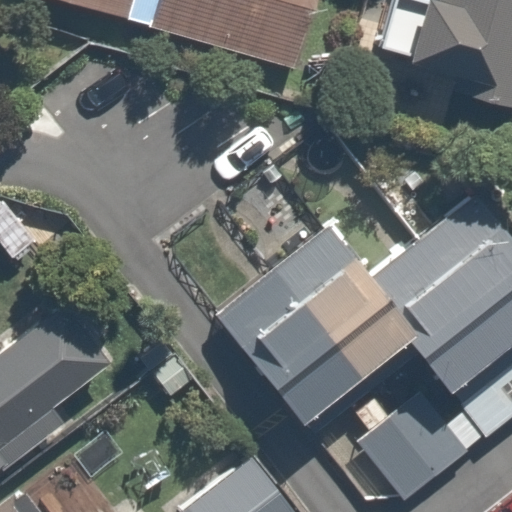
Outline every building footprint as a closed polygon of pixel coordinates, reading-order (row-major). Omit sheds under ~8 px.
[(60,0),(286,67),(306,0),(60,0)] [(511,95),(511,0),(376,0),(368,37),(389,42),(384,63),(511,95)] [(320,215),(207,308),(306,429),(324,414),(392,496),(511,397),(511,344),(510,341),(511,339),(511,235),(476,192),(371,278),(320,215)] [(0,448),(48,412),(37,398),(95,353),(51,296),(0,334),(0,448)] [(298,511),(246,443),(163,507),(166,511),(298,511)] [(21,511),(2,488),(0,490),(0,511),(21,511)]
